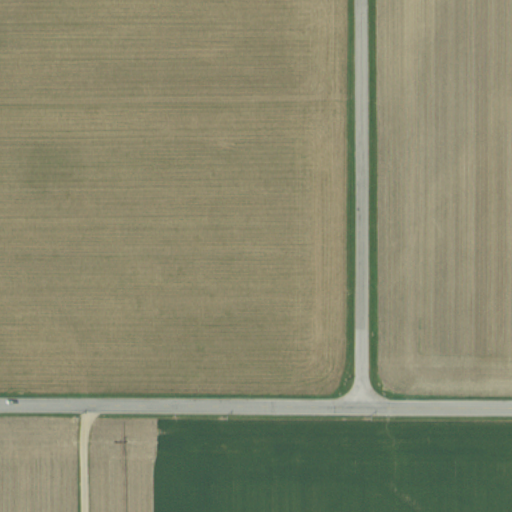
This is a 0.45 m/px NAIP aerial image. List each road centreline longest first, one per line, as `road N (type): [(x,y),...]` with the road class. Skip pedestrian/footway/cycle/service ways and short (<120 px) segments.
road 1 (tertiary): [(0,405),(511,408)]
road 2 (residential): [(361,408),(360,0)]
